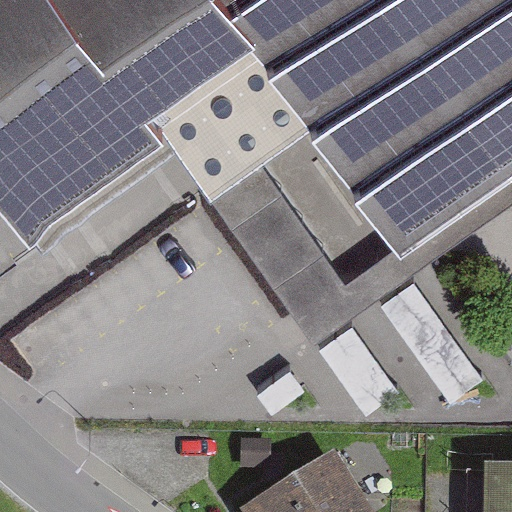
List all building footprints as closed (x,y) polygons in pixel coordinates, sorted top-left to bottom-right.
[(511,173),(511,0),(0,0),(0,179),(45,244),(177,150),(193,173),(213,201),(231,189),(264,165),(311,132),(398,255),(511,173)] [(349,286),(264,165),(231,189),(213,201),(313,343),(511,204),(511,173),(398,255),(349,286)] [(485,377),(414,280),(381,304),(451,400),(485,377)] [(352,323),(318,347),(366,414),(400,390),(352,323)] [(290,368),(257,391),(272,413),(305,389),(290,368)] [(272,444),(241,444),(241,474),(272,474),(272,444)] [(364,511),(335,464),(257,511),(364,511)] [(511,511),(511,482),(485,482),(484,511),(511,511)]
